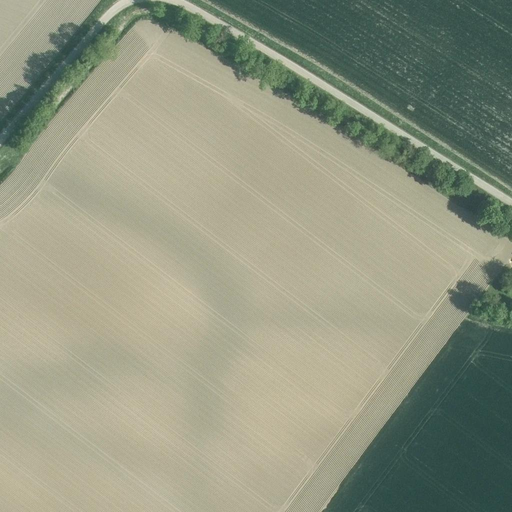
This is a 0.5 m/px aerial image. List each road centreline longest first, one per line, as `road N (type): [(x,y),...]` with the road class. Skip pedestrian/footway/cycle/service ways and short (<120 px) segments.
road 1 (unclassified): [(511,203),(172,0)]
road 2 (unclassified): [(129,0),(103,19),(0,138)]
